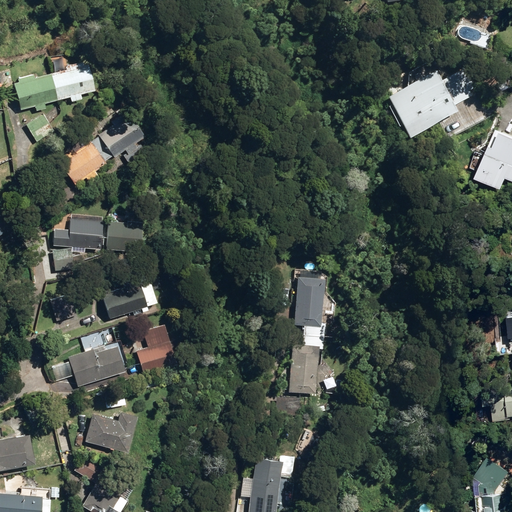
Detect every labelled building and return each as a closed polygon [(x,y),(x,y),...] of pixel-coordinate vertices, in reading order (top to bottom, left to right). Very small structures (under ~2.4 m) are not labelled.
[(32,102),(33,108),(43,106),(42,100),(67,93),(68,99),(78,96),(77,91),(90,88),(84,60),(79,61),(78,59),(62,63),(63,67),(31,75),(30,71),(13,75),(15,79),(10,81),(16,106),(32,102)] [(395,119),(402,132),(452,107),(449,102),(474,89),(461,65),(437,77),(431,66),(381,91),(386,100),(383,102),(392,121),(395,119)] [(79,177),(83,183),(95,174),(91,168),(103,160),(102,159),(110,153),(111,155),(122,147),(124,150),(120,153),(126,161),(143,149),(137,141),(133,144),(130,140),(141,132),(123,108),(108,119),(110,122),(95,132),(96,134),(88,140),(86,137),(71,148),(69,145),(53,156),(72,182),(79,177)] [(52,130),(42,114),(24,125),(33,141),(52,130)] [(91,126),(95,127),(98,125),(98,121),(96,118),(93,118),(90,119),(89,123),(91,126)] [(470,172),(498,185),(503,173),(511,177),(511,176),(511,134),(495,127),(488,143),(485,141),(470,172)] [(27,216),(35,226),(45,218),(38,208),(27,216)] [(68,244),(68,250),(81,251),(81,246),(98,246),(100,213),(66,211),(65,244),(68,244)] [(103,250),(138,252),(140,220),(104,218),(103,250)] [(70,265),(68,250),(68,246),(50,249),(53,268),(70,265)] [(45,271),(47,281),(56,279),(54,269),(45,271)] [(97,292),(105,316),(138,305),(140,309),(144,308),(143,304),(153,300),(147,281),(137,284),(132,270),(116,275),(119,285),(97,292)] [(299,323),(299,333),(319,335),(320,321),(317,321),(320,275),(292,273),(289,322),(299,323)] [(48,299),(54,319),(68,315),(62,295),(48,299)] [(133,348),(141,373),(173,362),(160,322),(140,329),(145,344),(133,348)] [(105,335),(107,341),(113,338),(111,332),(105,335)] [(318,346),(319,335),(299,333),(298,342),(288,342),(285,389),(312,391),(314,346),(318,346)] [(64,354),(74,383),(121,368),(112,343),(91,350),(89,346),(64,354)] [(141,377),(144,386),(158,381),(156,372),(141,377)] [(130,380),(133,389),(140,387),(137,378),(130,380)] [(486,399),(487,418),(497,418),(496,413),(511,412),(511,383),(480,385),(481,399),(486,399)] [(101,394),(103,406),(123,403),(121,390),(101,394)] [(271,415),(289,417),(289,411),(296,411),(297,397),(272,396),(271,415)] [(310,405),(312,411),(322,408),(321,402),(310,405)] [(24,411),(28,421),(41,415),(38,406),(24,411)] [(82,438),(123,449),(133,413),(116,409),(114,418),(89,411),(82,438)] [(0,436),(0,466),(30,461),(24,431),(0,436)] [(74,511),(115,511),(117,510),(116,509),(130,484),(123,480),(125,476),(80,451),(70,468),(92,481),(74,511)] [(481,491),(482,511),(506,511),(505,490),(494,490),(493,486),(506,468),(484,452),(466,478),(470,481),(472,493),(481,491)] [(250,455),(248,475),(239,474),(237,494),(246,495),(244,511),(272,511),(277,457),(250,455)] [(7,484),(10,486),(13,485),(15,482),(14,479),(11,477),(8,478),(6,481),(7,484)] [(0,511),(43,511),(46,486),(18,485),(18,491),(0,489),(0,511)] [(153,505),(146,504),(144,511),(159,511),(161,502),(154,500),(153,505)]
